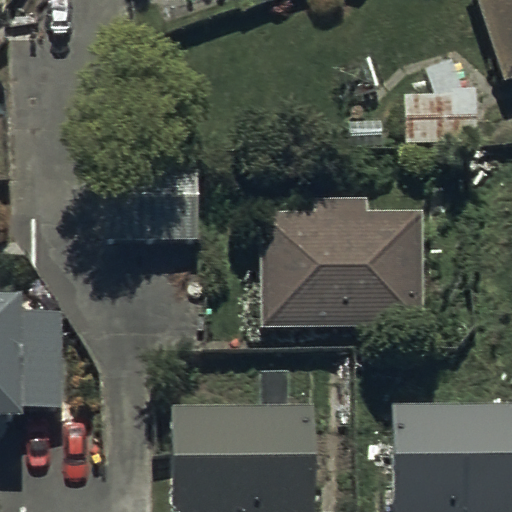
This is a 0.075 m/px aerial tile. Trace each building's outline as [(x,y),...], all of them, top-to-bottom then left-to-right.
[(511,0),(470,0),(502,98),(511,94),(511,0)] [(402,105),(402,155),(477,155),(478,99),(456,99),(457,74),(428,74),(427,105),(402,105)] [(101,191),(101,255),(196,255),(196,191),(101,191)] [(315,227),(258,227),(257,345),(419,345),(419,225),(365,225),(365,210),(315,210),(315,227)] [(20,293),(0,292),(0,414),(24,415),(24,407),(61,407),(62,311),(20,310),(20,293)] [(511,511),(511,416),(392,419),(394,511),(511,511)] [(311,511),(311,424),(169,424),(168,511),(311,511)]
